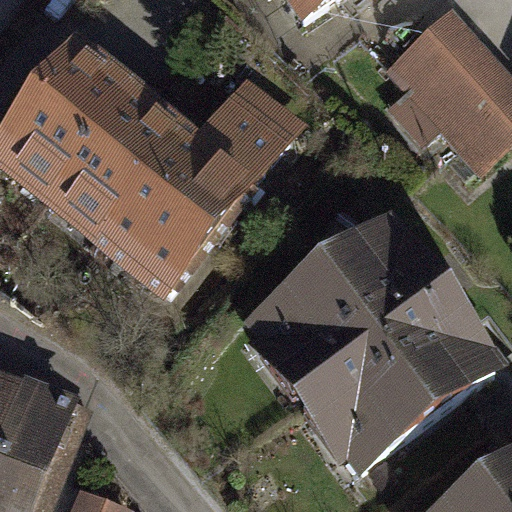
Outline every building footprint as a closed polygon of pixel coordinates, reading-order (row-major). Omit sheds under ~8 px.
[(287,0),(307,28),(348,0),(287,0)] [(511,88),(450,18),(381,78),(480,190),(511,161),(511,88)] [(0,169),(104,252),(202,132),(79,34),(0,132),(0,169)] [(244,79),(202,132),(261,179),(304,127),(244,79)] [(164,300),(261,179),(202,132),(104,252),(164,300)] [(399,230),(247,346),(359,492),(511,376),(399,230)] [(0,437),(19,389),(0,381),(0,437)] [(19,389),(0,437),(0,511),(57,511),(95,418),(19,389)] [(511,511),(511,488),(480,511),(511,511)]
